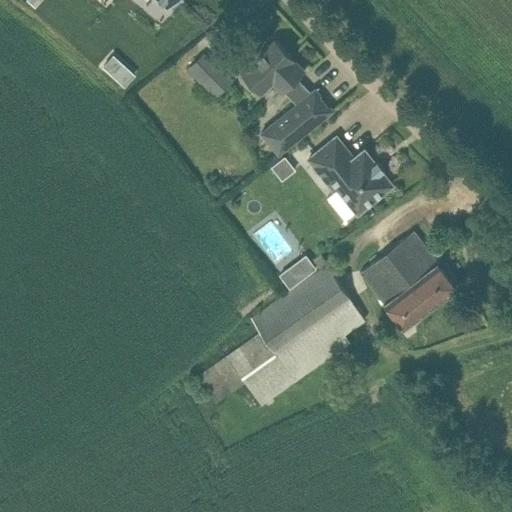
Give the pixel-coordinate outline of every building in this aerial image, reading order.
[(241,73),(262,94),(274,82),(284,92),(285,91),(296,103),(261,131),(279,153),(333,109),(315,87),(311,91),(298,77),(305,70),(275,40),(241,73)] [(203,54),(188,68),(215,95),(230,81),(203,54)] [(338,187),(357,211),(392,183),(382,170),(385,168),(377,158),(375,160),(365,148),(354,156),(337,135),(309,157),(334,189),(338,187)] [(286,155),(274,162),(282,177),(294,169),(286,155)] [(457,287),(413,230),(360,270),(403,327),(457,287)] [(290,285),(317,267),(308,253),(280,271),(290,285)] [(366,318),(328,264),(277,300),(252,318),(261,331),(227,352),(261,402),(350,340),(345,332),(366,318)]
